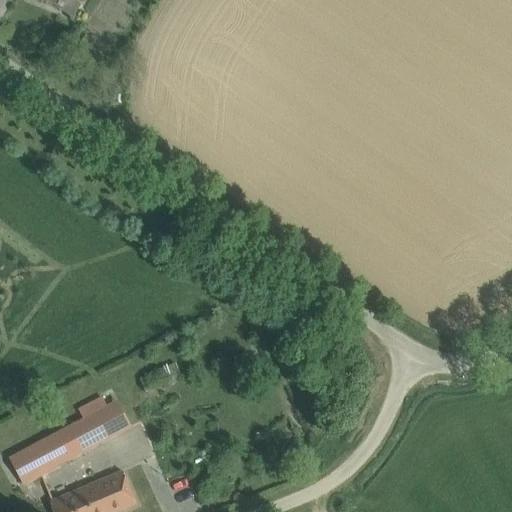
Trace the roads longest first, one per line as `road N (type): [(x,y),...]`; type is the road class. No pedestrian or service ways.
road 1 (unclassified): [(414,360),(378,325),(0,60)]
road 2 (unclassified): [(414,360),(366,452),(340,477),(262,511)]
